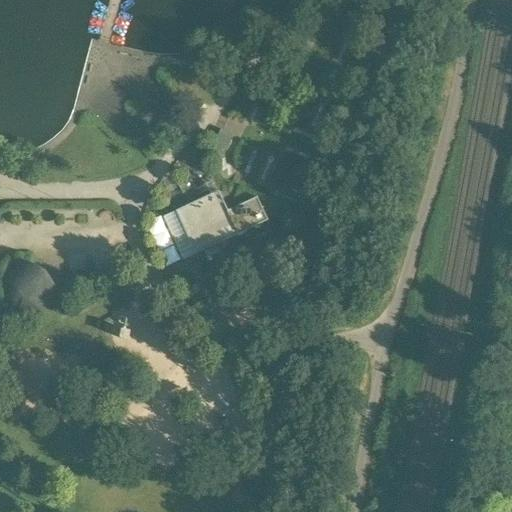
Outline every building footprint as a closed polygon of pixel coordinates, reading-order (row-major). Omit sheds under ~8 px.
[(234,130),(222,124),(213,141),(225,147),(234,130)] [(218,194),(174,213),(192,255),(266,223),(255,199),(226,211),(218,194)] [(257,242),(235,253),(246,274),(267,263),(257,242)] [(28,260),(16,259),(4,279),(6,304),(20,313),(41,313),(60,300),(58,288),(44,266),(28,260)] [(511,457),(499,453),(489,485),(511,491),(511,457)]
